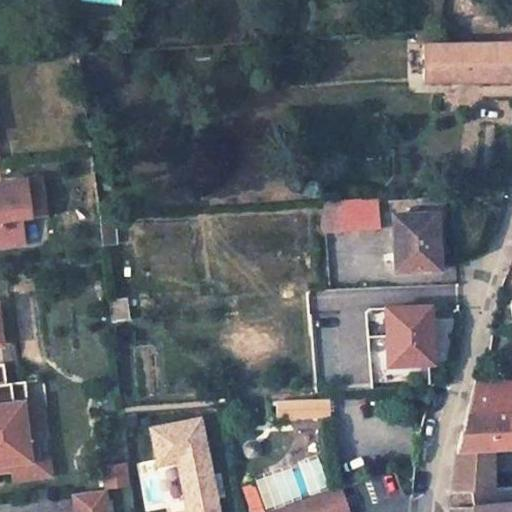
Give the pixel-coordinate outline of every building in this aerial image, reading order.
[(130,36),(75,38),(75,52),(130,49),(130,36)] [(511,40),(422,43),(423,80),(511,79),(511,40)] [(510,169),(455,171),(458,192),(504,189),(510,169)] [(43,212),(39,176),(0,181),(0,244),(22,241),(19,215),(43,212)] [(375,197),(338,199),(339,229),(377,227),(375,197)] [(436,212),(394,214),(395,270),(438,268),(436,212)] [(114,213),(96,214),(100,245),(117,244),(114,213)] [(298,251),(322,246),(319,228),(294,233),(298,251)] [(125,298),(106,299),(109,322),(128,318),(125,298)] [(427,307),(386,309),(387,362),(429,361),(427,307)] [(315,314),(317,345),(316,345),(318,383),(368,380),(363,311),(315,314)] [(511,379),(474,381),(465,415),(511,410),(511,379)] [(4,382),(0,382),(0,461),(26,458),(23,435),(41,433),(36,398),(24,400),(21,380),(4,382)] [(276,398),(276,418),(331,416),(331,396),(276,398)] [(511,410),(465,415),(459,440),(457,450),(453,489),(459,489),(472,488),(473,504),(511,501),(511,492),(511,493),(510,487),(493,488),(493,447),(511,444),(511,410)] [(0,461),(0,470),(8,469),(9,477),(47,473),(45,456),(26,458),(0,461)] [(103,463),(104,486),(130,484),(129,461),(103,463)] [(263,511),(257,481),(244,483),(250,511),(263,511)] [(349,511),(340,487),(271,511),(349,511)] [(104,511),(102,488),(76,491),(78,511),(72,511),(104,511)] [(472,488),(459,489),(461,505),(473,504),(472,488)] [(461,505),(452,506),(451,511),(511,511),(511,501),(473,504),(461,505)]
